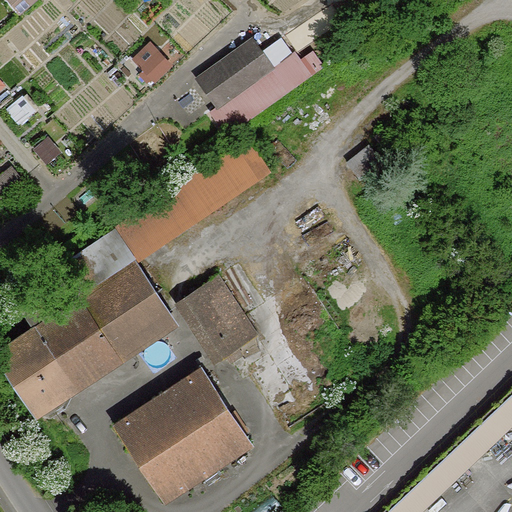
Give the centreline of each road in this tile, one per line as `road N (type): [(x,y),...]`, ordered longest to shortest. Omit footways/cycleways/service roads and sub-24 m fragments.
road 1 (track): [(483,0),(337,137),(329,172),(334,206),(392,303),(401,345),(377,384),(295,442)]
road 2 (unclassified): [(333,511),(511,346)]
